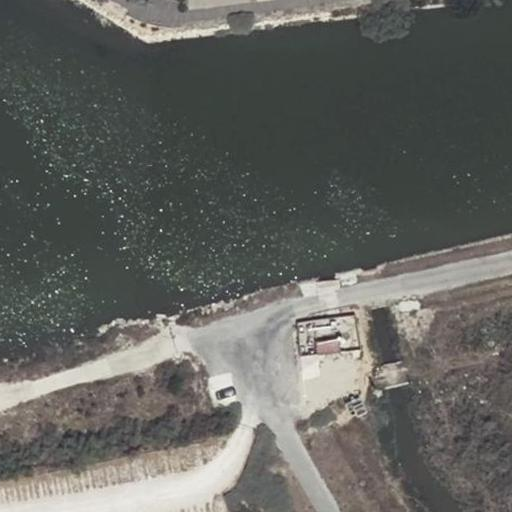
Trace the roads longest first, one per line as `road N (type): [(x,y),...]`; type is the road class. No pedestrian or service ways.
road 1 (unclassified): [(511,260),(306,305),(176,344)]
road 2 (track): [(176,344),(0,391)]
